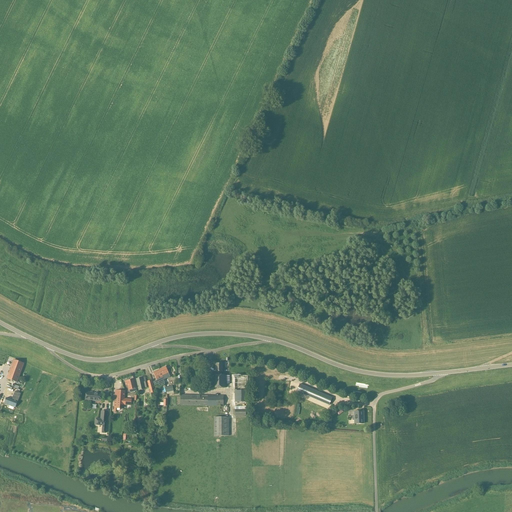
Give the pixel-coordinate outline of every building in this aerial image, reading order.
[(7,378),(17,382),(24,363),(14,359),(7,378)] [(166,367),(159,370),(160,372),(161,371),(163,378),(164,379),(170,377),(166,367)] [(160,372),(159,370),(154,372),(157,380),(153,382),(155,385),(156,384),(158,388),(160,389),(161,388),(162,386),(165,385),(164,379),(163,378),(161,371),(160,372)] [(213,388),(226,388),(226,374),(212,375),(213,388)] [(248,402),(247,374),(234,375),(235,402),(248,402)] [(146,381),(145,377),(136,379),(139,390),(145,389),(144,388),(149,386),(151,393),(155,392),(152,380),(146,381)] [(137,391),(136,388),(134,379),(125,382),(126,385),(128,385),(130,392),(137,391)] [(332,398),(300,384),(297,391),(329,405),(332,398)] [(120,404),(123,404),(124,391),(116,390),(114,408),(120,408),(120,404)] [(101,401),(102,394),(98,393),(86,392),(85,400),(97,401),(97,400),(101,401)] [(180,405),(224,406),(224,396),(208,395),(181,395),(180,405)] [(17,402),(6,398),(4,403),(15,407),(17,402)] [(95,425),(106,426),(108,411),(102,411),(101,418),(95,418),(95,425)] [(364,423),(363,411),(354,411),(355,424),(364,423)] [(229,436),(229,417),(214,417),(214,436),(229,436)]
